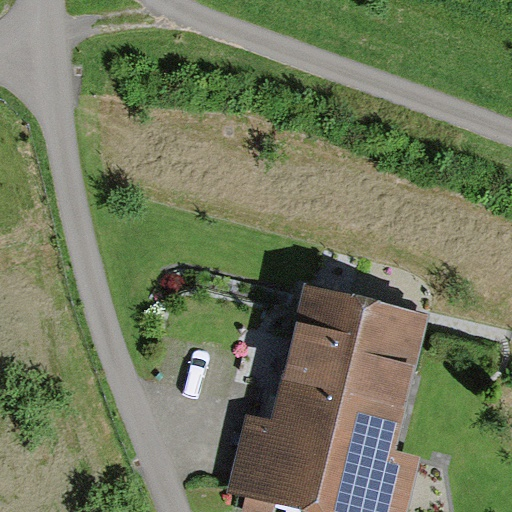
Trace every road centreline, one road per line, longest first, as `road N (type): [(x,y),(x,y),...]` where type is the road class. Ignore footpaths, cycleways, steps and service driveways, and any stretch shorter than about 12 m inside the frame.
road 1 (unclassified): [(49,74),(64,198),(109,370),(167,511)]
road 2 (unclassified): [(159,0),(262,50),(511,139)]
